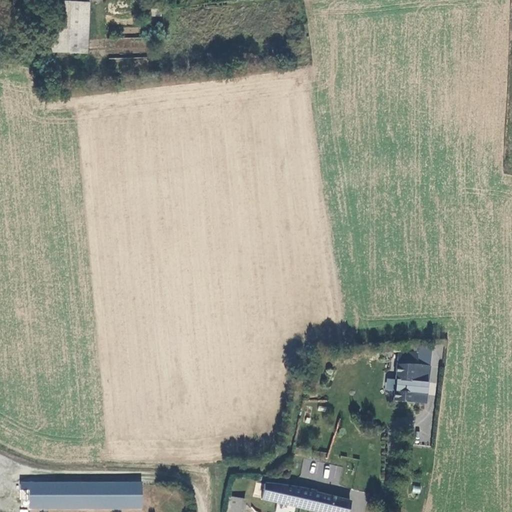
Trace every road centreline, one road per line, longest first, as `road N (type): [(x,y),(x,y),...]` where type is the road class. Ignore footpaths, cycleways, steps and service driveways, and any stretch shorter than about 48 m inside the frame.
road 1 (track): [(304,0),(350,335),(306,354),(283,455),(256,470),(208,470),(202,511)]
road 2 (track): [(202,508),(189,486),(163,476),(0,473)]
